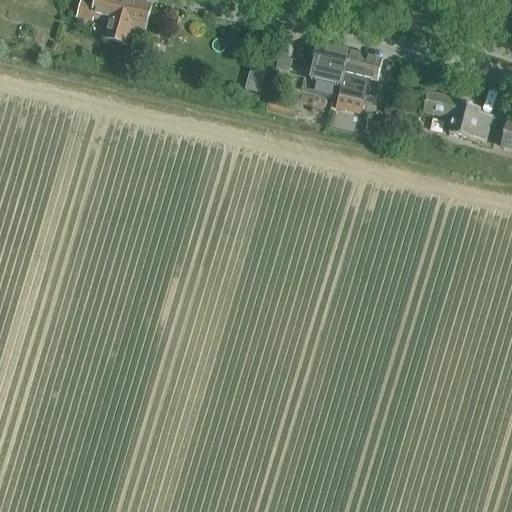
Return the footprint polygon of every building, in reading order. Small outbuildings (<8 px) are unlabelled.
[(107,41),(127,46),(131,30),(145,33),(150,7),(119,0),(97,0),(96,7),(86,5),(84,13),(81,12),(79,19),(93,22),(93,20),(111,25),(107,41)] [(284,45),(280,61),(277,70),(290,74),(296,49),(284,45)] [(313,70),(310,80),(319,82),(335,86),(343,88),(350,54),(318,47),(313,67),(313,70)] [(350,54),(343,88),(337,111),(361,117),(367,91),(370,83),(378,84),(383,62),(350,54)] [(251,69),(245,92),(260,96),(266,73),(251,69)] [(488,143),(493,118),(480,116),(481,111),(459,106),(460,101),(428,95),(424,116),(453,122),(450,136),(488,143)] [(386,103),(384,116),(397,118),(400,106),(386,103)] [(511,123),(507,122),(501,149),(511,152),(511,123)] [(367,124),(365,135),(376,138),(378,126),(367,124)]
